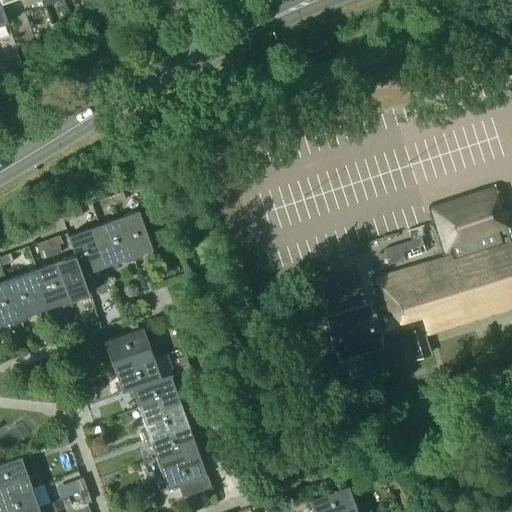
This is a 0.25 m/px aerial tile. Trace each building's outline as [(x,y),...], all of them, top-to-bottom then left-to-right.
[(0,27),(8,24),(2,6),(2,7),(0,2),(0,27)] [(9,57),(13,68),(21,66),(18,54),(9,57)] [(370,312),(368,304),(324,317),(337,358),(407,336),(414,358),(429,353),(424,336),(511,309),(511,238),(495,184),(428,205),(443,254),(373,276),(383,308),(370,312)] [(123,192),(111,196),(113,204),(126,200),(123,192)] [(113,204),(111,196),(98,201),(101,208),(113,204)] [(140,253),(152,248),(138,209),(118,217),(133,259),(142,256),(140,253)] [(61,214),(64,222),(75,218),(73,210),(61,214)] [(118,217),(99,224),(106,243),(94,247),(101,267),(124,258),(126,262),(133,259),(118,217)] [(67,235),(74,253),(82,274),(83,273),(101,267),(94,247),(106,243),(99,224),(67,235)] [(63,244),(61,237),(60,234),(48,239),(51,248),(60,245),(63,244)] [(383,249),(388,264),(404,259),(402,252),(424,244),(421,236),(383,249)] [(51,248),(48,239),(35,243),(39,253),(43,251),(51,248)] [(62,252),(60,245),(51,248),(53,255),(62,252)] [(51,248),(43,251),(45,258),(53,255),(51,248)] [(14,262),(10,252),(0,256),(0,261),(2,266),(14,262)] [(90,293),(83,273),(82,274),(74,253),(55,260),(71,304),(78,301),(77,298),(90,293)] [(55,260),(36,267),(43,287),(32,291),(39,312),(61,304),(63,307),(71,304),(55,260)] [(28,316),(39,312),(32,291),(43,287),(36,267),(5,278),(21,322),(29,319),(28,316)] [(5,278),(0,279),(0,325),(14,321),(15,324),(21,322),(5,278)] [(162,327),(173,323),(174,323),(171,315),(159,320),(162,327)] [(106,348),(111,362),(131,354),(135,366),(156,358),(144,327),(104,342),(104,343),(101,344),(103,349),(106,348)] [(163,378),(162,377),(156,358),(135,366),(131,354),(111,362),(119,384),(110,388),(113,395),(122,392),(122,393),(129,390),(163,378)] [(183,372),(191,369),(186,357),(178,360),(183,372)] [(195,381),(191,369),(183,372),(187,384),(195,381)] [(85,377),(82,370),(74,373),(77,381),(85,377)] [(163,413),(183,405),(171,374),(162,377),(163,378),(129,390),(132,397),(134,396),(139,409),(159,401),(163,413)] [(190,425),(183,405),(163,413),(159,401),(139,409),(147,430),(143,432),(146,441),(190,425)] [(211,418),(218,415),(214,403),(206,406),(211,418)] [(198,412),(201,420),(209,417),(206,409),(198,412)] [(215,430),(222,428),(218,415),(211,418),(215,430)] [(152,446),(157,458),(177,451),(181,462),(201,455),(190,425),(146,441),(148,447),(152,446)] [(59,451),(73,446),(69,436),(56,441),(59,451)] [(168,488),(168,489),(179,485),(184,498),(212,487),(201,455),(181,462),(177,451),(157,458),(165,480),(160,482),(162,490),(168,488)] [(0,464),(0,487),(9,484),(13,497),(34,490),(22,457),(0,464)] [(226,472),(237,467),(234,459),(222,463),(226,472)] [(81,494),(90,491),(85,479),(77,482),(81,494)] [(0,487),(0,511),(28,511),(40,508),(34,490),(13,497),(9,484),(0,487)] [(311,506),(312,511),(358,511),(349,486),(309,500),(309,501),(306,502),(307,508),(311,506)] [(85,506),(90,505),(94,503),(90,491),(81,494),(85,506)] [(43,504),(44,511),(56,511),(54,501),(43,504)]
